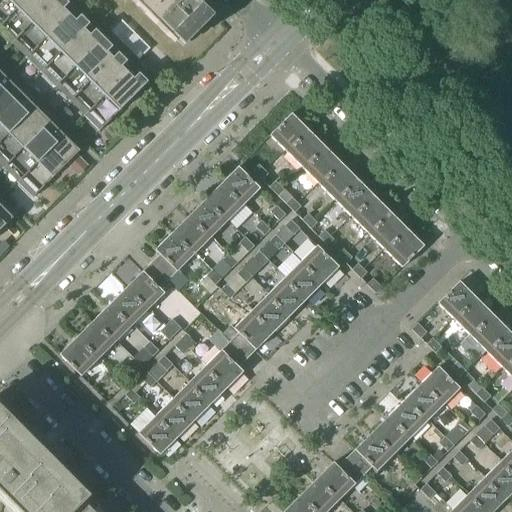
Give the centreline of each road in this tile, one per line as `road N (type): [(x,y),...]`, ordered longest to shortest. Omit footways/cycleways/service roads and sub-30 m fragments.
road 1 (residential): [(0,316),(276,39)]
road 2 (residential): [(474,235),(276,39)]
road 3 (residential): [(282,423),(474,235)]
road 4 (residential): [(157,511),(0,350)]
road 5 (unknown): [(248,397),(150,504)]
